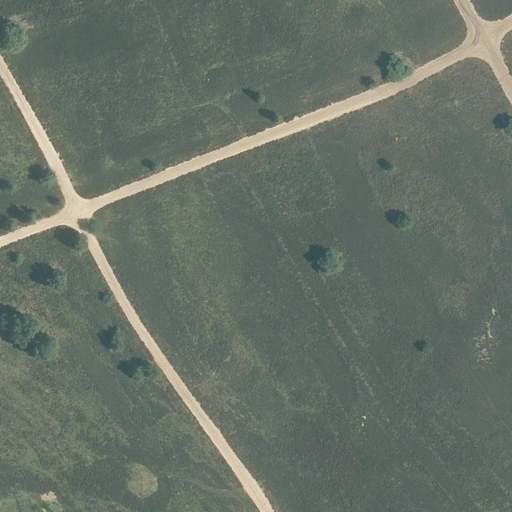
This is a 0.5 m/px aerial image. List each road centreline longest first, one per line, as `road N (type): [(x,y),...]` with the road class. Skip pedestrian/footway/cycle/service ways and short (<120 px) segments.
road 1 (track): [(482,39),(398,84),(76,211),(0,62)]
road 2 (track): [(265,511),(145,340),(76,211),(0,241)]
